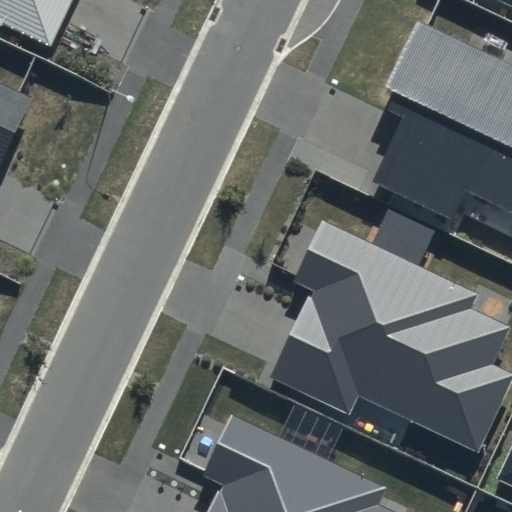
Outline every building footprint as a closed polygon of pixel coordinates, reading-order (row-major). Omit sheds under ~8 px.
[(0,0),(0,23),(49,46),(71,0),(0,0)] [(511,64),(423,23),(383,108),(404,118),(374,182),(450,216),(462,190),(511,213),(511,64)] [(34,101),(0,84),(0,155),(7,158),(34,101)] [(479,292),(324,219),(295,280),(313,288),(270,378),(349,416),(359,395),(478,451),(511,379),(511,369),(494,361),(510,328),(471,310),(479,292)] [(387,487),(232,414),(203,475),(221,483),(207,511),(394,511),(379,505),(387,487)] [(511,444),(496,478),(511,485),(511,444)]
